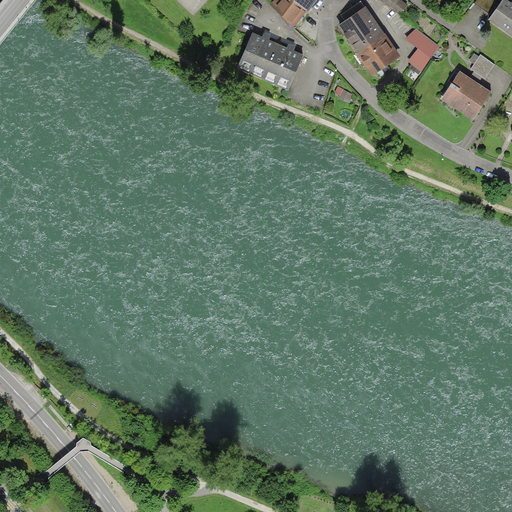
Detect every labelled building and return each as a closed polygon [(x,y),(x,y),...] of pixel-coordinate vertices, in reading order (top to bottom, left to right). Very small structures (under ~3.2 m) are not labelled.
[(289,0),(277,0),(269,11),(294,31),(308,13),(289,0)] [(289,0),(308,13),(317,0),(289,0)] [(380,0),(400,16),(408,6),(400,0),(380,0)] [(511,4),(504,0),(490,23),(511,35),(511,4)] [(400,59),(365,10),(337,29),(372,78),(400,59)] [(416,53),(406,65),(420,75),(439,50),(413,30),(403,42),(416,53)] [(259,39),(252,36),(238,72),(288,93),(302,57),(291,53),(293,48),(289,46),(286,45),(284,50),(267,43),(268,39),(265,37),(261,36),(259,39)] [(481,54),(472,69),(487,78),(496,63),(481,54)] [(460,75),(441,102),(474,124),(492,96),(460,75)] [(344,105),(351,95),(336,86),(332,94),(339,98),(338,101),(344,105)]
